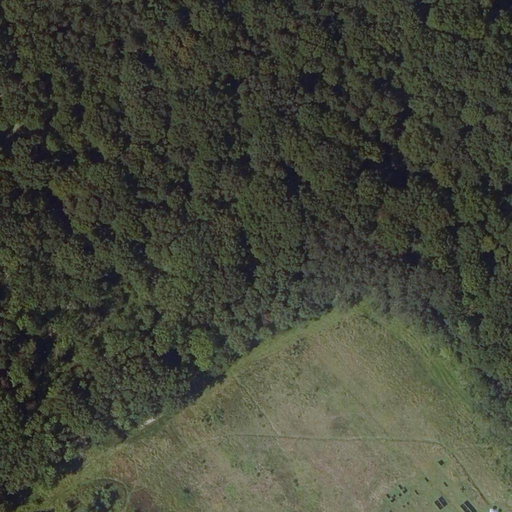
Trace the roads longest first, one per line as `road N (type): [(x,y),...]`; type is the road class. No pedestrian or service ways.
road 1 (track): [(0,94),(197,0)]
road 2 (track): [(0,507),(148,413)]
